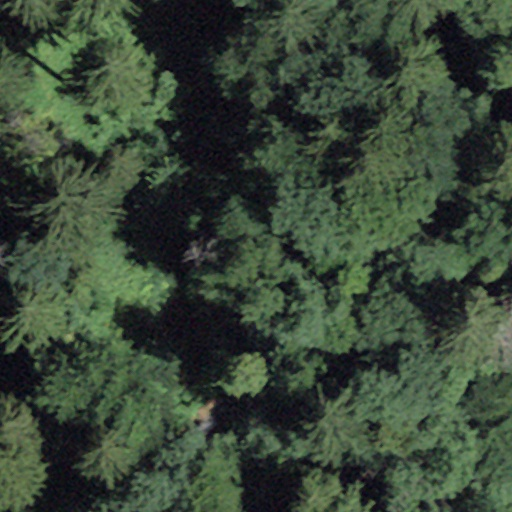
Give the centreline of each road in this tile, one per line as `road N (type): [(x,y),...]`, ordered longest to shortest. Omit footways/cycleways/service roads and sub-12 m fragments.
road 1 (track): [(511,88),(422,200),(322,269),(208,447),(112,511)]
road 2 (track): [(511,405),(434,511)]
